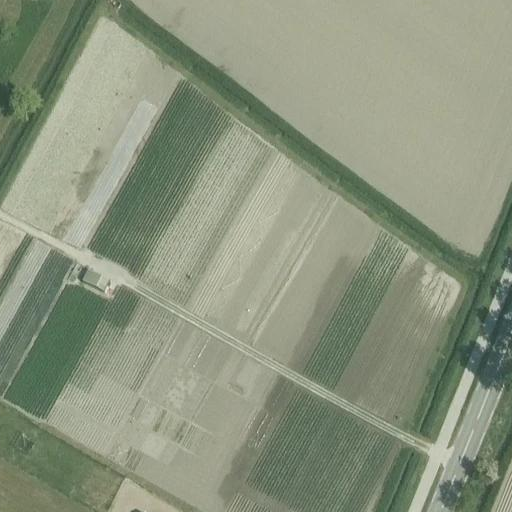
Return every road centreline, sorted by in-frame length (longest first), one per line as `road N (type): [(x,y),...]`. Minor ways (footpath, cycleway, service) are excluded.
road 1 (track): [(459,464),(0,214)]
road 2 (secondary): [(440,511),(511,332)]
